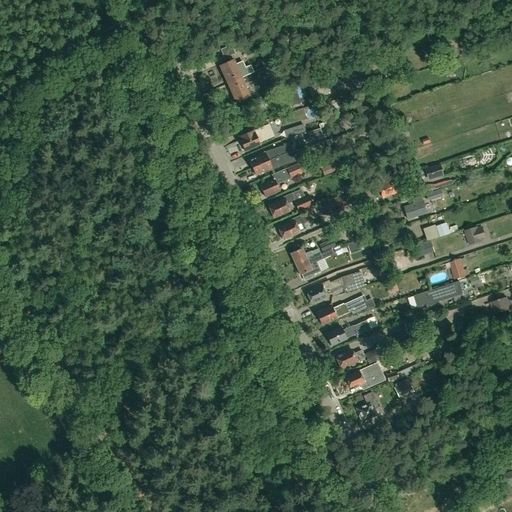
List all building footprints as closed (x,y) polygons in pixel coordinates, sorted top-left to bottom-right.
[(277,61),(275,55),(268,58),(270,64),(277,61)] [(235,64),(233,60),(220,66),(228,84),(252,73),(254,72),(250,65),(245,67),(243,61),(235,64)] [(252,73),(228,84),(237,102),(249,96),(243,84),(249,81),(248,80),(254,78),(252,73)] [(292,105),(314,98),(311,89),(318,86),(316,80),(287,90),(292,105)] [(324,103),(326,113),(341,109),(338,99),(324,103)] [(245,151),(261,144),(260,142),(274,136),(269,124),(240,136),(241,139),(240,139),(245,151)] [(284,154),(295,150),(292,140),(283,144),(283,145),(266,152),(257,155),(258,157),(250,161),(253,167),(280,156),(284,154)] [(280,156),(253,167),(256,175),(264,171),(265,173),(273,169),(282,165),(282,166),(299,160),(298,158),(299,156),(298,152),(296,151),(295,150),(284,154),(280,156)] [(325,175),(352,163),(349,156),(321,168),(325,175)] [(265,196),(279,190),(277,184),(301,173),(297,164),(273,174),(274,178),(266,181),(267,183),(261,186),(265,196)] [(428,180),(444,176),(440,164),(424,169),(428,180)] [(383,197),(395,192),(390,180),(378,185),(383,197)] [(303,209),(313,205),(314,204),(310,195),(304,197),(301,189),(292,193),(275,201),(276,202),(269,205),(274,217),(290,210),(287,204),(294,201),(298,211),(303,209)] [(428,200),(439,197),(437,191),(426,194),(428,200)] [(355,197),(352,192),(345,195),(324,204),(328,213),(349,204),(347,201),(355,197)] [(407,219),(426,212),(423,201),(403,207),(407,219)] [(313,205),(303,209),(305,213),(301,214),(301,215),(285,222),(286,224),(278,227),(284,239),(299,232),(306,229),(304,224),(308,221),(310,220),(307,213),(315,210),(313,205)] [(450,234),(446,222),(435,226),(435,225),(423,229),(427,241),(439,237),(450,234)] [(388,241),(403,236),(400,226),(385,230),(385,231),(379,233),(379,234),(372,236),(371,235),(364,238),(364,237),(358,240),(358,239),(346,243),(350,254),(361,250),(365,248),(364,244),(368,243),(369,247),(377,246),(375,240),(380,238),(381,241),(388,238),(388,241)] [(487,239),(483,226),(478,227),(478,226),(465,231),(469,245),(482,241),(482,240),(487,239)] [(329,249),(332,248),(336,246),(332,238),(319,245),(322,252),(329,249)] [(414,258),(434,252),(431,241),(411,247),(414,258)] [(320,253),(318,249),(312,252),(311,251),(305,254),(302,248),(290,253),(295,264),(320,253)] [(320,253),(295,264),(300,275),(301,274),(304,281),(315,276),(314,274),(321,271),(317,261),(323,259),(334,254),(332,248),(329,249),(322,252),(320,253)] [(455,280),(466,276),(461,258),(449,262),(455,280)] [(357,289),(352,274),(340,277),(329,282),(329,281),(306,291),(312,304),(327,297),(326,296),(343,288),(344,292),(357,289)] [(413,295),(417,308),(428,305),(428,306),(436,304),(435,302),(463,294),(459,281),(413,295)] [(390,288),(393,298),(403,294),(399,284),(390,288)] [(366,300),(364,295),(359,297),(343,304),(333,309),(331,304),(323,308),(324,310),(316,313),(321,325),(337,318),(336,316),(346,311),(347,313),(351,311),(352,314),(364,308),(365,310),(375,307),(371,298),(366,300)] [(507,299),(506,298),(491,303),(495,314),(508,310),(509,313),(511,312),(511,301),(511,300),(510,301),(510,300),(509,300),(508,299),(507,299)] [(357,335),(370,329),(366,320),(353,326),(353,325),(342,330),(341,327),(325,334),(331,346),(346,339),(346,338),(356,334),(357,335)] [(369,364),(393,352),(388,341),(379,345),(380,346),(364,354),(369,364)] [(416,360),(423,357),(419,347),(413,349),(416,360)] [(433,348),(424,350),(426,363),(435,362),(433,348)] [(353,354),(351,350),(336,357),(341,369),(357,362),(356,361),(364,357),(361,350),(353,354)] [(357,386),(364,383),(362,379),(375,373),(372,364),(345,377),(350,387),(356,384),(357,386)] [(400,376),(391,381),(394,386),(403,381),(400,376)] [(399,399),(414,392),(408,380),(393,387),(399,399)] [(360,414),(358,416),(360,420),(362,420),(363,421),(376,415),(379,416),(382,414),(383,411),(381,408),(378,407),(375,400),(371,392),(363,396),(367,404),(357,408),(360,414)] [(511,470),(498,475),(495,476),(499,488),(511,484),(511,470)]
